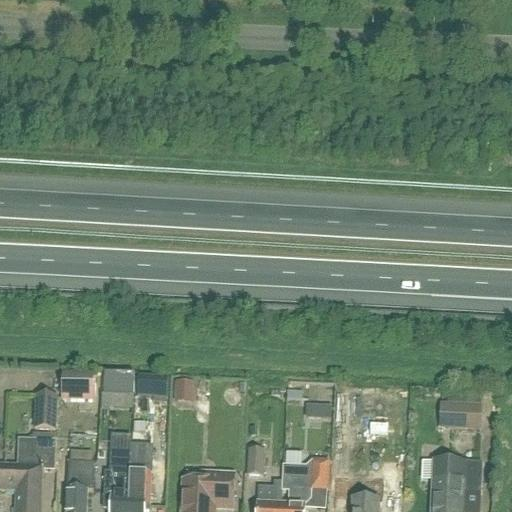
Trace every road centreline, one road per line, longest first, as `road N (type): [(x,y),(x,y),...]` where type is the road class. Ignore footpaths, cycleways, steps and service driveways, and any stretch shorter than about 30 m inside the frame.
road 1 (motorway): [(511,231),(0,202)]
road 2 (unclassified): [(511,57),(0,29)]
road 3 (motorway): [(0,262),(511,287)]
